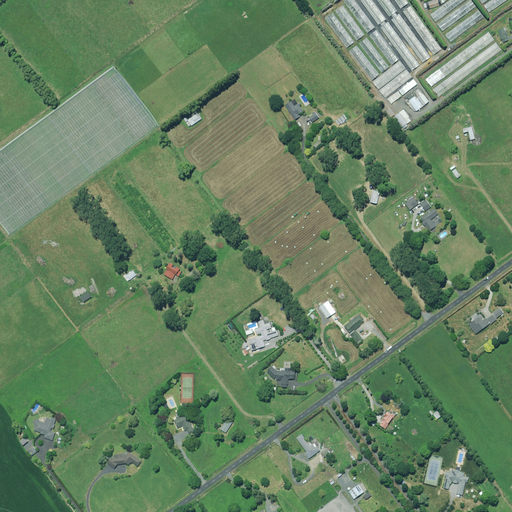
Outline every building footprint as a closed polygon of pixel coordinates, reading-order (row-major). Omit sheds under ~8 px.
[(355,0),(344,0),(344,1),(367,33),(376,27),(355,0)] [(382,27),(380,29),(412,71),(420,65),(389,23),(387,24),(384,21),(387,19),(372,0),(360,0),(379,25),(380,24),(382,27)] [(396,13),(398,11),(389,0),(377,0),(390,17),(392,15),(394,18),(392,20),(423,63),(431,58),(400,14),(398,15),(396,13)] [(395,0),(402,8),(409,3),(406,0),(395,0)] [(442,5),(440,0),(435,0),(424,4),(425,9),(427,8),(428,10),(442,5)] [(465,0),(451,0),(436,12),(431,15),(436,22),(465,0)] [(476,6),(471,0),(469,0),(438,24),(443,31),(476,6)] [(508,0),(492,0),(484,5),(489,13),(508,0)] [(364,35),(343,5),(336,10),(357,40),(364,35)] [(441,50),(410,6),(404,11),(435,55),(441,50)] [(484,18),(479,10),(446,35),(451,42),(484,18)] [(355,43),(332,12),(325,17),(348,48),(355,43)] [(509,41),(504,28),(499,31),(501,37),(501,38),(502,40),(504,43),(509,41)] [(377,30),(370,36),(392,64),(399,59),(377,30)] [(494,40),(489,33),(426,79),(432,87),(494,40)] [(390,67),(367,39),(360,44),(382,73),(390,67)] [(501,50),(496,43),(434,89),(440,97),(501,50)] [(380,75),(357,46),(350,51),(373,80),(380,75)] [(406,68),(400,61),(373,82),(379,89),(406,68)] [(412,77),(406,70),(380,90),(386,98),(412,77)] [(418,84),(414,80),(400,91),(403,95),(418,84)] [(419,89),(415,92),(419,98),(418,99),(423,107),(430,102),(423,94),(419,89)] [(402,96),(399,92),(388,99),(392,104),(402,96)] [(418,99),(413,93),(408,97),(410,100),(407,102),(415,113),(423,107),(418,99)] [(295,106),(292,102),(286,106),(295,120),(300,117),(299,115),(304,111),(299,104),(295,106)] [(410,117),(404,110),(395,117),(403,127),(407,124),(405,121),(410,117)] [(192,126),(202,119),(198,113),(188,120),(185,122),(189,127),(192,126)] [(319,118),(316,114),(310,118),(313,122),(319,118)] [(348,115),(346,116),(345,115),(336,121),(339,125),(348,119),(349,118),(348,115)] [(475,139),(472,127),(464,129),(465,133),(469,132),(471,140),(475,139)] [(461,176),(456,169),(453,171),(458,179),(461,176)] [(380,192),(374,190),(371,202),(377,204),(380,192)] [(419,204),(416,200),(410,204),(413,208),(419,204)] [(432,207),(427,200),(421,204),(426,211),(432,207)] [(439,214),(435,209),(421,218),(423,220),(422,221),(425,227),(427,226),(430,231),(436,227),(431,220),(439,214)] [(181,269),(171,263),(167,270),(164,275),(173,280),(176,275),(177,276),(179,277),(182,272),(180,271),(181,269)] [(137,275),(134,270),(125,277),(128,282),(137,275)] [(92,297),(89,292),(81,298),(84,302),(92,297)] [(498,319),(497,318),(504,313),(500,308),(493,314),(494,315),(488,319),(486,318),(483,321),(480,316),(469,325),(477,335),(491,324),(492,325),(498,319)] [(364,322),(358,316),(346,326),(351,332),(355,329),(356,330),(361,326),(360,325),(364,322)] [(272,328),(270,323),(260,327),(260,328),(256,329),(258,335),(261,333),(262,336),(255,338),(259,349),(265,346),(263,341),(267,340),(271,339),(270,339),(279,336),(277,331),(268,334),(267,330),(272,328)] [(342,325),(339,328),(345,336),(348,333),(342,325)] [(363,340),(356,331),(351,335),(358,344),(363,340)] [(296,379),(296,373),(292,372),(292,368),(278,368),(277,371),(273,366),(268,371),(274,379),(276,379),(277,380),(277,387),(288,387),(289,379),(296,379)] [(396,413),(390,409),(383,420),(384,420),(380,425),(386,429),(395,415),(394,415),(396,413)] [(442,417),(437,411),(433,414),(438,420),(442,417)] [(183,416),(183,414),(176,417),(177,419),(174,421),(178,430),(184,427),(185,431),(187,430),(189,433),(195,431),(188,414),(183,416)] [(44,417),(39,419),(33,422),(36,427),(35,430),(41,433),(41,434),(46,435),(45,438),(53,441),(56,433),(51,431),(52,429),(54,429),(54,428),(55,428),(56,425),(55,424),(56,420),(48,417),(48,418),(44,417)] [(227,433),(234,422),(228,418),(221,429),(227,433)] [(305,440),(306,439),(302,435),(297,438),(307,452),(307,453),(308,454),(307,455),(309,459),(322,450),(318,446),(319,445),(317,441),(312,445),(310,441),(307,443),(305,440)] [(37,452),(34,447),(28,452),(31,456),(37,452)] [(330,454),(327,449),(321,453),(324,458),(330,454)] [(142,461),(129,452),(125,457),(112,459),(108,463),(115,469),(118,465),(124,464),(128,467),(131,463),(133,463),(138,466),(142,461)] [(461,467),(456,466),(455,471),(451,470),(450,473),(447,472),(446,478),(444,488),(449,489),(451,484),(452,484),(452,482),(459,484),(457,494),(463,495),(466,482),(468,483),(470,478),(464,477),(465,473),(460,472),(461,467)] [(364,492),(359,485),(349,492),(355,499),(364,492)]
